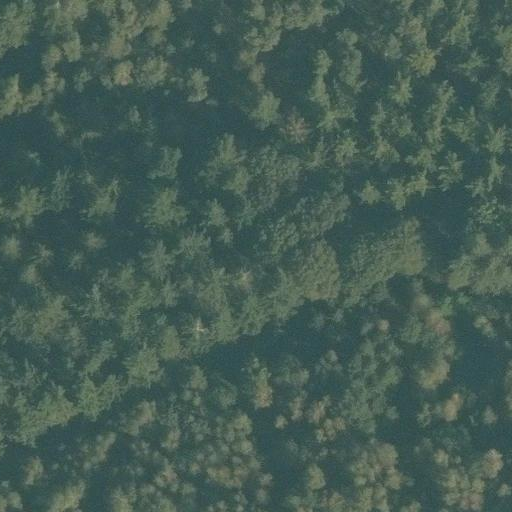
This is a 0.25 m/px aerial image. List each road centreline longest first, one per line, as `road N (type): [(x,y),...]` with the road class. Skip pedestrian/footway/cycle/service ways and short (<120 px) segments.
road 1 (track): [(511,18),(258,162),(0,195)]
road 2 (track): [(165,0),(0,75)]
